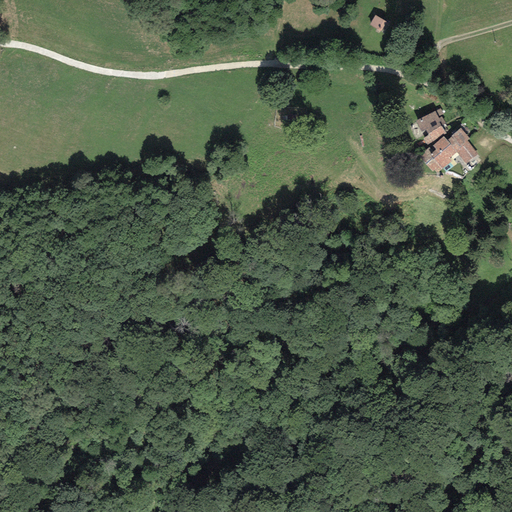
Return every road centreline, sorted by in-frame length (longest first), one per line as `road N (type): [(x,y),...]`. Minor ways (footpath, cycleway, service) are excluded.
road 1 (track): [(0,42),(129,76),(262,62),(388,65)]
road 2 (track): [(388,65),(511,137)]
road 3 (track): [(388,65),(511,22)]
